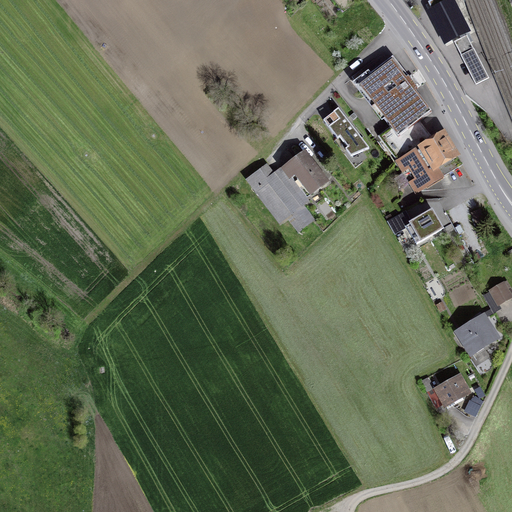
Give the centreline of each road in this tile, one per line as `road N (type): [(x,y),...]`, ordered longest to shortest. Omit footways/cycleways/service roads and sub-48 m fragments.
road 1 (primary): [(511,205),(433,65),(386,0)]
road 2 (residential): [(347,505),(452,466),(511,352)]
